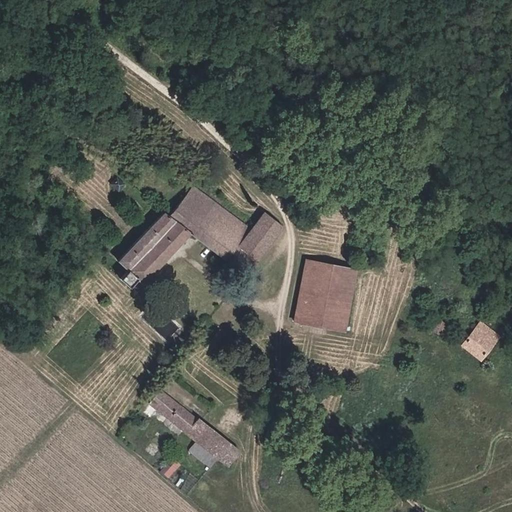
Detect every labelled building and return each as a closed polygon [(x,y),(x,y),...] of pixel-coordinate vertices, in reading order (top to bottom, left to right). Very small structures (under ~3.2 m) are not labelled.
[(108,190),(117,197),(124,189),(115,182),(108,190)] [(166,216),(121,269),(126,273),(136,281),(137,282),(141,285),(189,230),(243,273),(270,242),(283,226),(264,211),(251,227),(198,189),(172,221),(166,216)] [(96,264),(119,282),(126,273),(121,269),(102,253),(94,262),(96,264)] [(305,258),(294,319),(343,328),(354,266),(305,258)] [(135,281),(136,281),(126,273),(119,282),(120,284),(126,288),(128,289),(135,281)] [(474,321),(457,344),(475,357),(493,333),(474,321)] [(139,398),(178,428),(188,415),(150,385),(146,390),(139,398)] [(188,415),(178,428),(219,461),(229,448),(188,415)] [(171,456),(161,471),(170,477),(180,462),(171,456)]
